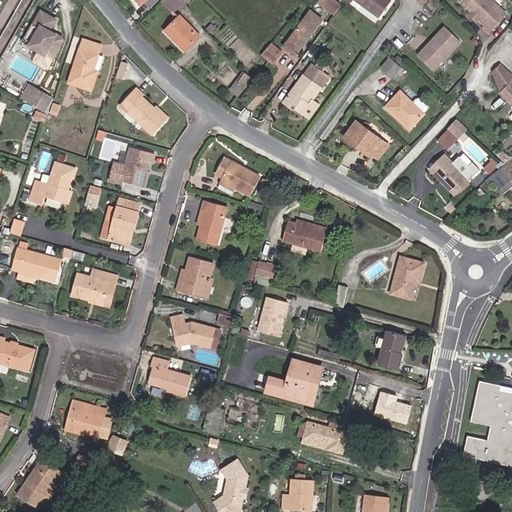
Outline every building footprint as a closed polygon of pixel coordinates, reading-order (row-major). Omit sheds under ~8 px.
[(172,13),(181,4),(177,0),(161,0),(161,1),(172,13)] [(349,0),(354,0),(378,16),(390,1),(388,0),(349,0)] [(490,0),(457,0),(467,9),(473,14),(477,18),(483,24),(481,26),(487,31),(504,13),(490,0)] [(333,15),(340,6),(333,2),(327,10),(333,15)] [(467,9),(465,11),(475,20),(477,18),(473,14),(467,9)] [(65,39),(52,32),(58,21),(43,12),(25,43),(53,60),(65,39)] [(169,22),(192,44),(201,35),(179,13),(169,22)] [(308,14),(289,38),(301,46),(319,22),(308,14)] [(184,52),(192,44),(169,22),(162,30),(184,52)] [(443,26),(417,55),(433,69),(459,40),(443,26)] [(301,46),(289,38),(285,43),(297,52),(301,46)] [(99,56),(102,47),(84,41),(81,50),(99,56)] [(272,61),(281,51),(270,42),(262,53),(272,61)] [(99,77),(105,58),(99,56),(81,50),(70,84),(92,92),(97,76),(99,77)] [(400,67),(388,57),(380,67),(392,76),(400,67)] [(318,60),(314,65),(322,71),(326,66),(318,60)] [(322,71),(314,65),(311,63),(283,100),(300,113),(322,85),(320,83),(326,74),(322,71)] [(511,105),(511,76),(499,63),(492,71),(500,88),(497,91),(511,105)] [(232,83),(239,91),(249,79),(241,73),(232,83)] [(320,83),(322,85),(329,76),(326,74),(320,83)] [(236,95),(239,91),(232,83),(227,88),(236,95)] [(130,109),(128,112),(153,135),(166,121),(154,109),(142,97),(143,95),(137,89),(123,103),(130,109)] [(36,90),(28,103),(49,115),(50,112),(53,104),(54,100),(36,90)] [(399,91),(386,107),(399,118),(401,116),(412,126),(423,113),(422,112),(425,108),(425,104),(417,97),(414,97),(410,101),(399,91)] [(121,105),(128,112),(130,109),(123,103),(121,105)] [(60,106),(53,104),(50,112),(57,114),(60,106)] [(154,109),(166,121),(169,118),(157,106),(154,109)] [(502,115),(493,106),(487,111),(496,120),(502,115)] [(45,115),(36,113),(35,119),(43,122),(45,115)] [(401,116),(399,118),(410,128),(412,126),(401,116)] [(365,148),(373,154),(378,157),(388,143),(356,122),(345,137),(363,150),(365,148)] [(466,132),(459,125),(453,131),(460,138),(466,132)] [(121,184),(122,182),(143,188),(150,163),(153,163),(155,155),(130,149),(125,167),(114,164),(109,181),(121,184)] [(452,193),(477,167),(470,160),(466,164),(456,155),(450,162),(442,154),(427,169),(439,180),(440,178),(443,182),(442,183),(452,193)] [(222,180),(235,187),(250,195),(261,176),(225,158),(216,174),(223,178),(222,180)] [(511,164),(508,160),(484,180),(487,184),(492,182),(501,193),(511,184),(511,164)] [(66,204),(70,192),(66,190),(69,178),(71,179),(74,170),(56,164),(49,185),(37,181),(31,201),(43,205),(45,198),(66,204)] [(233,190),(235,187),(222,180),(220,183),(233,190)] [(269,198),(273,183),(264,180),(259,196),(269,198)] [(483,193),(478,186),(473,190),(478,197),(483,193)] [(100,193),(91,190),(88,198),(97,200),(100,193)] [(113,225),(109,240),(129,246),(138,213),(137,213),(139,204),(120,198),(113,225)] [(204,212),(200,226),(197,240),(218,246),(226,215),(221,214),(224,206),(204,201),(201,212),(204,212)] [(21,239),(25,224),(15,221),(10,236),(21,239)] [(322,252),(327,232),(298,225),(289,222),(284,242),(322,252)] [(298,225),(327,232),(328,230),(299,222),(298,225)] [(101,238),(109,240),(113,225),(105,223),(101,238)] [(20,269),(19,272),(18,274),(39,279),(40,277),(57,282),(62,261),(18,250),(14,268),(20,269)] [(73,253),(71,258),(70,261),(79,263),(82,255),(73,253)] [(205,298),(210,278),(214,263),(197,258),(191,257),(187,271),(185,281),(181,279),(177,291),(205,298)] [(401,257),(391,294),(411,298),(415,281),(420,282),(425,263),(401,257)] [(259,263),(256,274),(267,278),(271,264),(259,261),(259,263)] [(254,281),(256,274),(259,263),(253,262),(248,280),(254,281)] [(72,296),(89,300),(102,304),(107,284),(111,285),(113,277),(93,271),(91,278),(78,274),(72,296)] [(102,304),(101,307),(108,309),(116,278),(113,277),(111,285),(107,284),(102,304)] [(214,279),(210,278),(205,298),(208,299),(214,279)] [(353,290),(341,287),(335,306),(347,309),(353,290)] [(289,304),(269,298),(260,331),(280,337),(289,304)] [(192,339),(191,343),(211,348),(213,341),(217,342),(221,330),(193,322),(186,324),(183,314),(172,317),(178,342),(190,339),(192,339)] [(218,323),(233,327),(236,318),(221,314),(218,323)] [(398,369),(402,354),(406,337),(388,332),(386,340),(384,346),(383,351),(379,365),(398,369)] [(0,338),(0,363),(29,371),(34,350),(4,342),(4,340),(0,338)] [(386,340),(377,338),(374,348),(383,351),(384,346),(386,340)] [(339,362),(341,356),(313,349),(312,355),(339,362)] [(153,368),(149,383),(167,387),(166,390),(187,395),(192,377),(169,370),(171,362),(155,358),(152,368),(153,368)] [(314,377),(317,367),(295,361),(289,383),(269,378),(266,392),(307,403),(312,386),(308,385),(310,375),(314,377)] [(324,369),(317,367),(314,377),(310,375),(308,385),(312,386),(307,403),(314,405),(324,369)] [(511,388),(480,382),(471,421),(491,426),(488,441),(467,436),(463,456),(511,466),(511,388)] [(100,438),(105,418),(88,413),(90,406),(73,402),(70,412),(74,413),(70,429),(82,433),(100,438)] [(206,431),(219,434),(225,411),(220,409),(222,404),(214,402),(206,431)] [(105,418),(107,411),(90,406),(88,413),(105,418)] [(65,431),(69,433),(70,429),(74,413),(70,412),(65,431)] [(0,429),(2,425),(6,426),(9,418),(0,414),(0,429)] [(108,440),(114,421),(105,418),(100,438),(108,440)] [(343,454),(348,433),(309,423),(305,439),(331,446),(330,450),(343,454)] [(124,454),(129,440),(115,435),(110,448),(124,454)] [(80,466),(84,458),(79,455),(74,462),(80,466)] [(80,466),(88,471),(92,464),(84,458),(80,466)] [(239,460),(223,470),(228,479),(225,495),(228,501),(218,507),(221,511),(242,511),(244,501),(242,498),(243,493),(246,491),(249,475),(239,460)] [(55,482),(59,485),(66,476),(43,461),(27,484),(26,483),(18,495),(39,509),(46,498),(45,498),(55,482)] [(103,479),(110,482),(110,481),(121,486),(129,466),(119,461),(117,465),(111,462),(103,478),(103,479)] [(86,472),(79,467),(74,474),(81,479),(86,472)] [(284,495),(282,509),(309,511),(311,511),(314,482),(292,480),(290,495),(284,495)] [(49,500),(59,485),(55,482),(45,498),(46,498),(49,500)] [(225,495),(214,501),(218,507),(228,501),(225,495)] [(385,511),(388,500),(365,497),(362,511),(385,511)]
